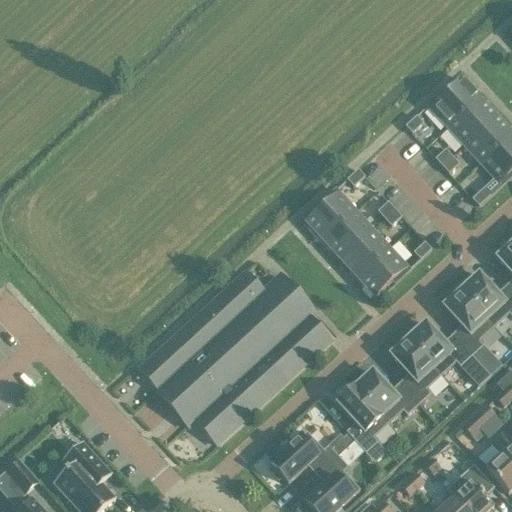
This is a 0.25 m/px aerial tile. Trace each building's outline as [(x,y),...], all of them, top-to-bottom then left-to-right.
[(427,109),(447,131),(479,101),(462,82),(443,100),(440,97),(427,109)] [(447,131),(464,149),(496,119),(479,101),(447,131)] [(405,129),(412,137),(423,126),(416,119),(405,129)] [(464,149),(481,168),(511,139),(511,136),(496,119),(464,149)] [(494,182),(483,192),(489,199),(500,189),(511,178),(511,176),(511,175),(511,173),(511,139),(481,168),(494,182)] [(435,162),(442,169),(452,160),(445,152),(435,162)] [(452,160),(442,169),(448,177),(459,167),(452,160)] [(364,180),(357,173),(346,183),(353,190),(364,180)] [(471,202),(476,207),(478,210),(489,199),(483,192),(471,202)] [(306,225),(323,244),(355,215),(335,193),(322,205),(325,208),(306,225)] [(377,215),(384,222),(394,213),(387,205),(377,215)] [(394,213),(384,222),(391,230),(401,220),(394,213)] [(323,244),(340,263),(372,233),(355,215),(323,244)] [(340,263),(357,281),(389,252),(372,233),(340,263)] [(431,253),(424,245),(413,256),(420,263),(431,253)] [(511,278),(511,284),(506,290),(511,296),(511,246),(496,261),(511,278)] [(389,252),(357,281),(374,300),(393,282),(396,285),(409,273),(389,252)] [(314,317),(313,316),(279,279),(262,295),(245,276),(140,372),(157,392),(156,393),(173,411),(181,404),(196,420),(194,422),(217,448),(330,344),(310,321),(314,317)] [(462,292),(460,294),(494,330),(509,316),(511,319),(511,296),(506,290),(497,298),(478,278),(472,283),(469,280),(460,289),(462,292)] [(462,331),(453,339),(472,359),(484,348),(479,343),(494,330),(460,294),(459,296),(456,293),(446,302),(449,305),(443,310),(462,331)] [(409,341),(408,342),(441,379),(456,365),(460,370),(478,390),(490,379),(472,359),(453,339),(444,347),(425,326),(419,332),(416,329),(406,338),(409,341)] [(408,380),(400,387),(419,408),(430,397),(426,392),(441,379),(408,342),(389,359),(408,380)] [(484,348),(472,359),(491,379),(502,368),(484,348)] [(511,373),(497,387),(503,394),(510,387),(511,388),(511,373)] [(356,390),(355,391),(388,427),(402,414),(407,419),(419,408),(400,387),(391,396),(372,375),(366,381),(363,378),(353,387),(356,390)] [(503,394),(511,403),(511,402),(511,388),(510,387),(503,394)] [(388,427),(355,391),(336,408),(356,429),(347,436),(348,437),(354,444),(366,456),(377,445),(373,441),(388,427)] [(511,403),(503,394),(496,400),(504,409),(511,403)] [(471,423),(479,432),(487,425),(478,416),(471,423)] [(479,432),(471,423),(464,429),(472,439),(479,432)] [(309,469),(318,478),(338,460),(329,449),(323,454),(306,435),(270,468),(273,471),(270,473),(278,483),(281,480),(288,488),(309,469)] [(341,437),(328,449),(338,460),(355,444),(348,437),(344,440),(341,437)] [(110,479),(111,478),(82,446),(62,464),(69,472),(53,487),(76,511),(104,511),(115,502),(101,487),(110,479)] [(511,447),(502,457),(511,467),(511,447)] [(511,493),(511,467),(502,457),(486,472),(509,497),(511,493)] [(338,460),(318,478),(326,488),(306,507),(310,511),(339,511),(360,493),(343,475),(348,470),(338,460)] [(433,477),(440,470),(432,461),(425,468),(433,477)] [(6,477),(24,497),(38,486),(19,465),(6,477)] [(416,476),(409,483),(417,492),(424,485),(416,476)] [(417,492),(409,483),(401,489),(410,498),(417,492)] [(454,500),(464,511),(492,511),(494,511),(471,485),(454,500)] [(464,511),(454,500),(441,511),(464,511)] [(41,511),(34,503),(24,511),(41,511)]
